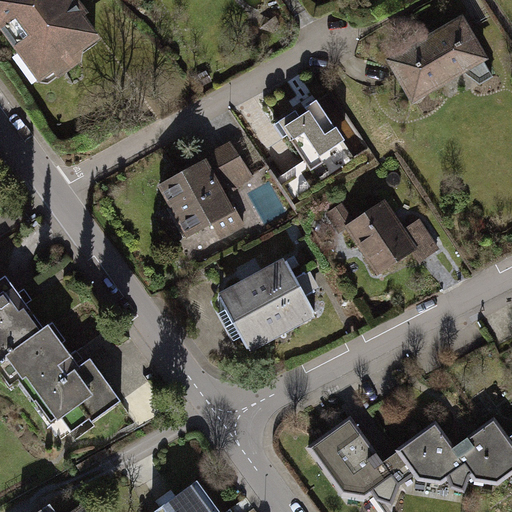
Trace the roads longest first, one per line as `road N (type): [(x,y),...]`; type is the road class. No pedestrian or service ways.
road 1 (residential): [(56,191),(352,34)]
road 2 (residential): [(511,278),(226,422)]
road 3 (residential): [(56,191),(226,422)]
